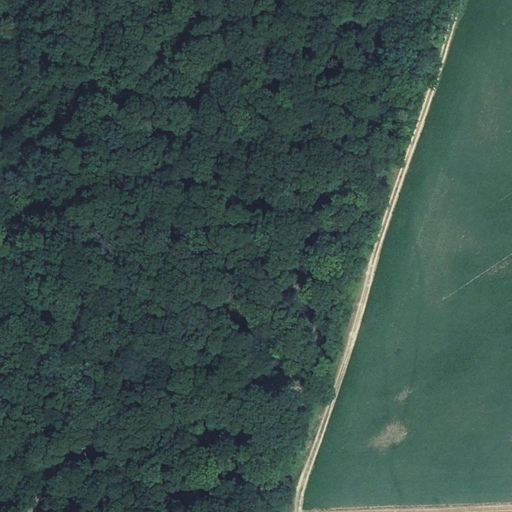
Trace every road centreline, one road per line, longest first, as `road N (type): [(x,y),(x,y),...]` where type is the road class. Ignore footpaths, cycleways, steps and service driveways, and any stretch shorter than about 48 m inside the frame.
road 1 (track): [(458,0),(289,511)]
road 2 (track): [(294,487),(74,397),(0,317)]
